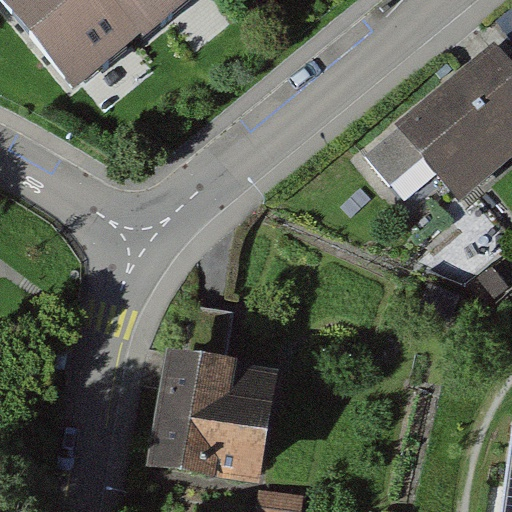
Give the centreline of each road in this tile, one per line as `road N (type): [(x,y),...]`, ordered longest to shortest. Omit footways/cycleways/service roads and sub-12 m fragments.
road 1 (residential): [(438,0),(138,241)]
road 2 (residential): [(138,241),(109,321),(73,511)]
road 3 (residential): [(0,159),(138,241)]
